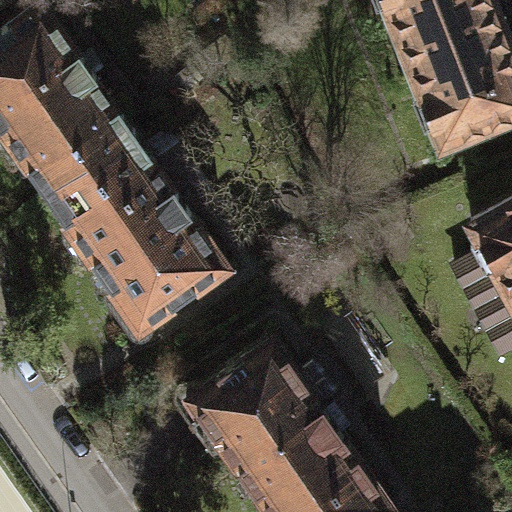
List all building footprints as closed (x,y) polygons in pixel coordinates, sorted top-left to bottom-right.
[(384,0),(446,156),(511,130),(511,42),(495,0),(384,0)] [(0,128),(54,207),(143,145),(48,12),(0,44),(0,128)] [(143,145),(54,207),(146,340),(237,277),(143,145)] [(511,354),(511,210),(474,230),(487,254),(455,272),(504,360),(511,354)] [(264,511),(396,511),(279,347),(191,409),(264,511)]
